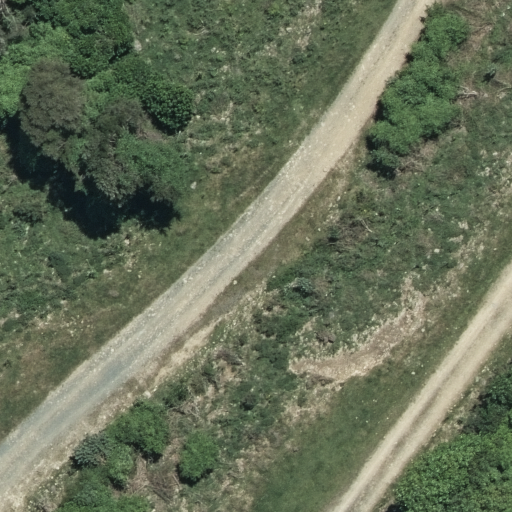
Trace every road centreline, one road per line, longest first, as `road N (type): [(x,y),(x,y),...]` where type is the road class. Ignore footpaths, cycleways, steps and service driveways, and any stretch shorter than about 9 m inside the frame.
road 1 (track): [(419,0),(365,95),(247,245),(165,332),(70,405),(0,480)]
road 2 (track): [(350,511),(511,283)]
